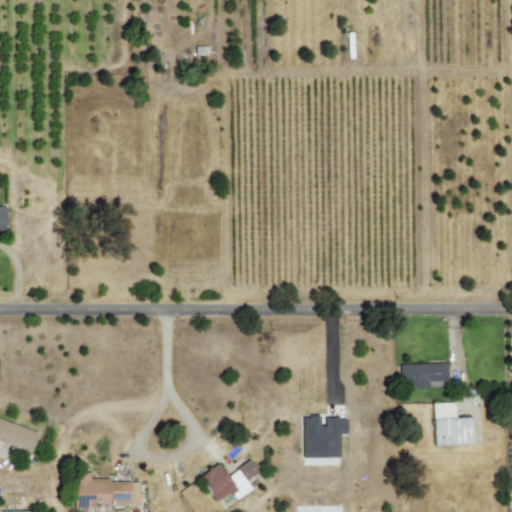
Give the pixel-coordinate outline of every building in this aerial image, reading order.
[(445,363),(399,364),(400,389),(446,388),(445,363)] [(431,446),(471,444),(470,417),(453,418),(453,403),(430,403),(431,446)] [(301,459),(338,458),(337,435),(344,435),(343,416),(300,417),(301,459)] [(36,433),(0,419),(0,442),(28,453),(36,433)] [(214,501),(227,492),(232,500),(249,489),(243,480),(256,472),(248,460),(224,476),(215,464),(197,477),(214,501)] [(74,508),(86,508),(86,503),(110,503),(110,507),(140,506),(140,480),(87,481),(87,473),(73,473),(74,508)]
